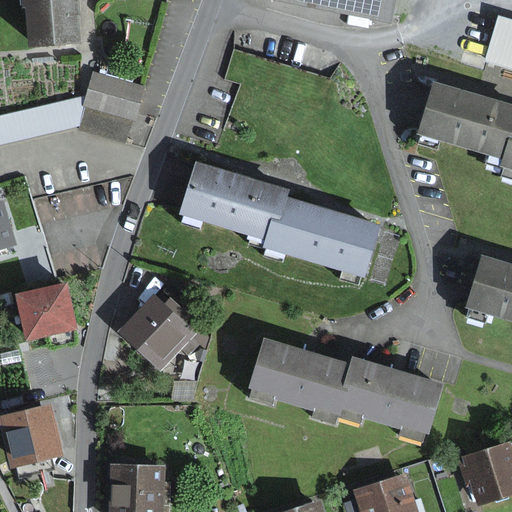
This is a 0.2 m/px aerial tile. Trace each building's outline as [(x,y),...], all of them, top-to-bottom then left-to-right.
[(38,0),(42,45),(95,41),(91,0),(38,0)] [(284,0),(388,20),(392,0),(284,0)] [(511,18),(501,15),(486,62),(511,69),(511,18)] [(151,82),(98,67),(82,130),(135,145),(151,82)] [(429,129),(511,154),(511,105),(443,84),(429,129)] [(197,211),(282,237),(292,206),(296,192),(211,166),(197,211)] [(0,248),(14,244),(2,203),(0,203),(0,248)] [(282,237),(279,249),(360,274),(373,231),(292,206),(282,237)] [(478,308),(511,318),(511,269),(492,263),(478,308)] [(64,286),(20,296),(29,337),(73,327),(64,286)] [(159,296),(125,333),(158,364),(193,326),(159,296)] [(366,378),(272,350),(258,396),(352,424),(355,414),(366,378)] [(366,378),(355,414),(439,440),(453,392),(369,367),(366,378)] [(46,413),(8,421),(17,461),(47,454),(55,452),(49,427),(46,413)] [(511,448),(479,457),(491,508),(511,503),(511,448)] [(51,470),(47,454),(17,461),(20,477),(51,470)] [(159,511),(161,469),(115,467),(113,511),(159,511)] [(428,511),(418,476),(370,489),(375,511),(428,511)] [(341,511),(338,503),(306,511),(341,511)]
